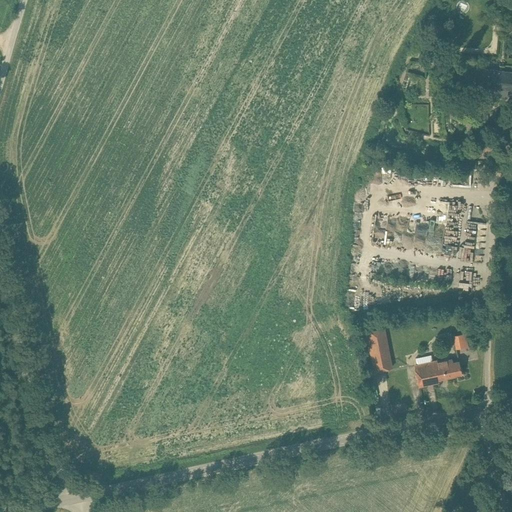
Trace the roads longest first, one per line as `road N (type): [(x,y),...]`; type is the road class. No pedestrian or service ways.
road 1 (unclassified): [(73,501),(511,396)]
road 2 (unknown): [(475,403),(489,203),(511,136)]
road 3 (unclassified): [(73,501),(40,408),(0,245)]
